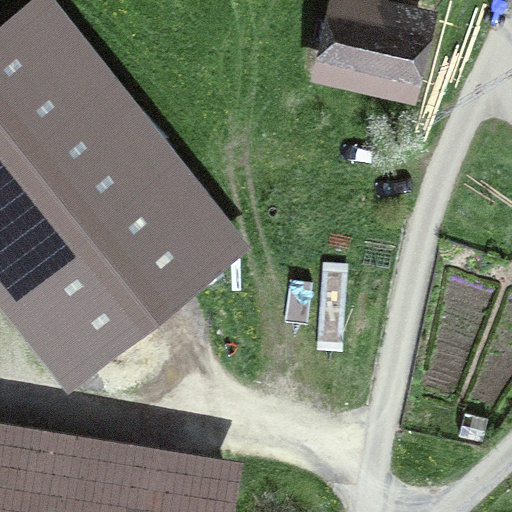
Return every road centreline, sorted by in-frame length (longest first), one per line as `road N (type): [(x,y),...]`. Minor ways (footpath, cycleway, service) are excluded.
road 1 (unclassified): [(374,511),(418,258),(446,161),(490,62)]
road 2 (track): [(0,391),(281,443),(377,469)]
